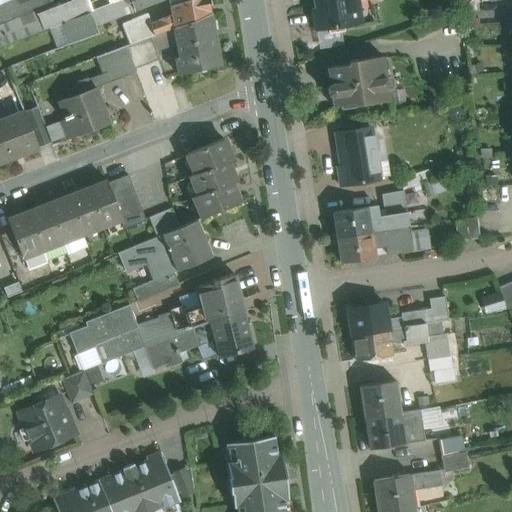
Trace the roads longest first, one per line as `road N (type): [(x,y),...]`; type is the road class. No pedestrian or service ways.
road 1 (residential): [(311,382),(0,488)]
road 2 (residential): [(0,193),(266,89)]
road 3 (residential): [(297,290),(452,270),(511,253)]
road 4 (tertiary): [(297,290),(266,89)]
road 5 (tertiary): [(330,511),(311,382)]
